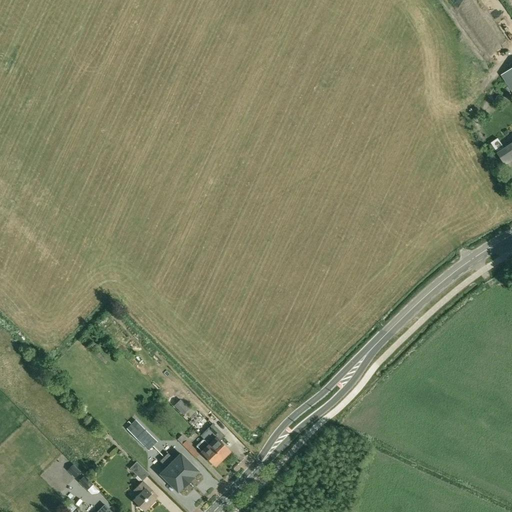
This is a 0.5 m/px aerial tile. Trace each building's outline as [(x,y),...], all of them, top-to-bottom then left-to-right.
[(511,67),(502,74),(511,89),(511,142),(496,153),(505,165),(511,160),(511,67)] [(140,424),(135,429),(145,439),(150,434),(140,424)] [(208,445),(209,444),(223,459),(230,452),(219,441),(224,436),(213,425),(201,437),(204,440),(208,445)] [(135,429),(131,433),(141,443),(145,439),(135,429)] [(195,458),(199,454),(181,436),(177,440),(195,458)] [(223,459),(209,444),(208,445),(204,440),(197,447),(201,451),(201,452),(215,466),(223,459)] [(168,454),(164,458),(188,482),(193,477),(192,476),(198,471),(181,454),(175,461),(168,454)] [(164,458),(160,462),(167,469),(161,475),(178,491),(183,486),(184,487),(188,482),(164,458)] [(97,489),(84,476),(69,461),(62,468),(90,496),(97,489)] [(149,474),(136,462),(129,469),(142,481),(149,474)] [(152,491),(142,482),(134,490),(139,495),(134,500),(144,511),(156,499),(150,493),(152,491)] [(65,511),(69,511),(74,508),(61,491),(55,495),(59,500),(63,497),(67,502),(61,507),(65,511)]
